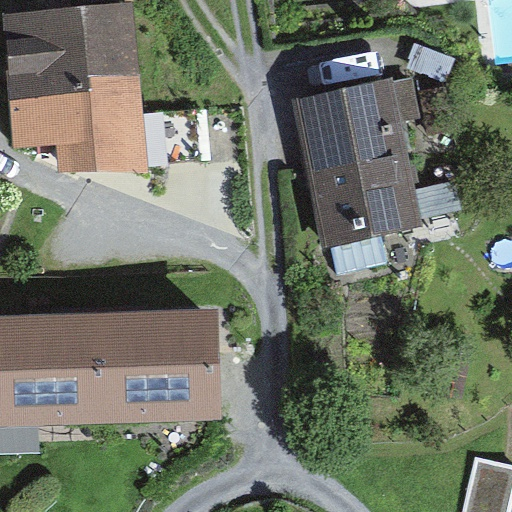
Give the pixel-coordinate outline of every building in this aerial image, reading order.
[(113,7),(0,21),(0,76),(4,109),(124,93),(113,7)] [(373,83),(278,104),(319,286),(372,274),(362,229),(404,220),(373,83)] [(124,93),(4,109),(10,152),(48,147),(51,174),(198,157),(192,109),(128,116),(124,93)] [(219,416),(212,311),(95,318),(102,426),(219,416)] [(0,432),(102,426),(95,318),(0,324),(0,432)] [(511,511),(511,509),(511,471),(478,463),(466,511),(511,511)]
